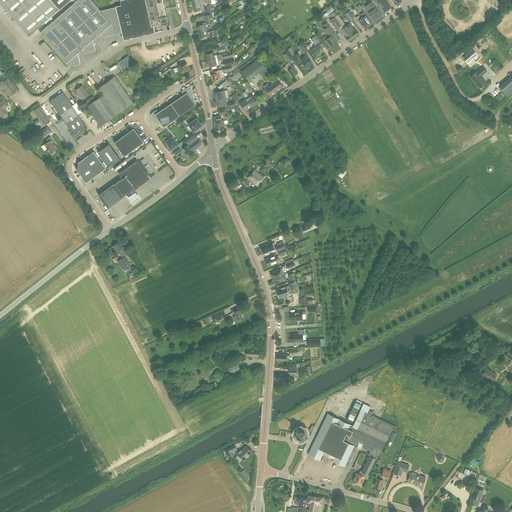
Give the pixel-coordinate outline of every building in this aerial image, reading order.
[(59,9),(51,0),(0,0),(0,2),(28,36),(59,9)] [(85,53),(96,50),(93,40),(100,33),(104,37),(115,34),(114,33),(122,32),(124,40),(155,33),(154,25),(168,22),(162,0),(119,0),(120,1),(121,5),(116,6),(116,7),(101,11),(91,0),(78,0),(40,32),(69,66),(80,64),(78,53),(81,50),(85,53)] [(70,0),(51,0),(59,9),(70,0)] [(207,0),(191,0),(194,11),(202,10),(201,5),(208,3),(207,0)] [(238,8),(240,10),(249,4),(247,1),(244,4),(242,0),(240,2),(242,5),(238,8)] [(386,11),(388,11),(389,10),(390,8),(391,7),(385,0),(376,0),(385,11),(386,11)] [(370,3),(368,4),(370,7),(371,9),(379,19),(382,16),(376,8),(372,2),(370,3)] [(365,7),(367,9),(368,11),(368,12),(375,22),(379,19),(371,9),(370,7),(368,4),(365,7)] [(350,11),(347,13),(351,19),(355,16),(353,13),(352,14),(350,11)] [(330,20),(336,29),(339,27),(341,30),(346,37),(349,41),(352,39),(341,24),(344,23),(338,15),(336,16),(333,12),(329,15),(332,19),(330,20)] [(362,18),(368,27),(372,24),(366,15),(365,16),(363,13),(362,13),(360,15),(362,18)] [(198,26),(199,32),(206,31),(206,29),(212,27),(211,23),(214,23),(212,14),(204,16),(206,22),(202,23),(202,25),(198,26)] [(365,29),(368,27),(362,18),(360,15),(356,18),(358,21),(365,29)] [(337,35),(327,23),(325,25),(327,28),(325,29),(327,32),(325,33),(327,36),(324,38),(325,40),(327,43),(326,43),(328,45),(330,47),(337,42),(334,37),(337,35)] [(341,24),(352,39),(358,34),(355,29),(354,30),(349,24),(346,26),(344,23),(341,24)] [(207,32),(206,31),(199,32),(200,38),(208,37),(211,36),(211,37),(218,35),(217,29),(213,30),(214,31),(207,32)] [(323,51),(320,47),(323,45),(319,41),(316,36),(311,40),(316,46),(310,50),(315,57),(323,51)] [(297,46),(303,55),(307,52),(301,44),(297,46)] [(473,49),(465,57),(469,62),(475,58),(477,61),(481,58),(473,49)] [(293,61),(287,52),(283,55),(289,63),(293,61)] [(309,58),(308,58),(307,56),(306,54),(300,59),(301,60),(303,62),(306,67),(312,63),(309,58)] [(122,60),(119,63),(121,67),(123,69),(126,67),(127,69),(134,64),(128,56),(122,60)] [(223,60),(222,60),(222,57),(208,60),(209,67),(211,66),(216,65),(218,64),(217,61),(218,60),(218,61),(223,60)] [(248,80),(259,72),(265,68),(265,67),(259,59),(258,59),(254,62),(242,71),(248,80)] [(178,63),(179,67),(180,71),(181,73),(185,72),(184,71),(188,70),(186,62),(178,63)] [(23,65),(20,68),(25,75),(29,72),(23,65)] [(293,77),(298,73),(293,66),(293,67),(292,65),(287,68),(286,66),(283,68),(286,72),(288,71),(293,77)] [(471,77),(480,88),(486,82),(481,76),(487,71),(483,66),(477,72),(477,71),(471,77)] [(164,70),(161,72),(163,75),(171,69),(170,67),(169,67),(168,67),(164,70)] [(265,68),(259,72),(264,78),(269,74),(265,68)] [(213,80),(215,80),(216,80),(218,80),(218,79),(219,79),(222,78),(221,75),(223,74),(223,72),(222,69),(219,70),(214,72),(214,74),(211,74),(213,80)] [(5,71),(3,73),(0,75),(0,88),(2,87),(10,97),(19,90),(5,71)] [(507,97),(511,92),(511,75),(499,87),(507,97)] [(98,88),(103,95),(118,114),(133,103),(114,77),(98,88)] [(270,85),(265,88),(271,96),(282,87),(277,80),(276,78),(273,80),(274,82),(270,85)] [(250,91),(252,90),(247,81),(244,83),(250,91)] [(82,99),(89,95),(82,85),(76,90),(82,99)] [(184,95),(171,103),(180,116),(196,105),(193,101),(194,100),(191,85),(182,91),(184,95)] [(224,98),(226,98),(224,91),(215,93),(216,100),(224,98)] [(242,93),(246,99),(251,107),(257,103),(251,95),(249,96),(245,91),(242,93)] [(63,120),(73,134),(83,127),(86,126),(85,125),(78,114),(63,92),(51,101),(59,114),(56,116),(60,122),(63,120)] [(118,114),(103,95),(86,107),(100,127),(118,114)] [(0,113),(3,117),(8,113),(4,109),(9,105),(2,96),(0,97),(0,113)] [(227,104),(226,98),(224,98),(216,100),(217,107),(224,105),(225,105),(227,104)] [(251,107),(246,99),(240,103),(241,104),(246,111),(251,107)] [(180,116),(171,103),(158,112),(157,110),(152,113),(151,115),(158,125),(161,123),(164,127),(180,116)] [(40,106),(33,111),(43,126),(50,121),(40,106)] [(82,110),(86,115),(87,114),(89,117),(91,115),(85,107),(83,108),(84,109),(82,110)] [(189,124),(194,131),(202,126),(197,118),(189,124)] [(224,129),(224,127),(225,127),(224,121),(222,121),(221,118),(219,119),(216,119),(216,121),(214,122),(215,133),(224,132),(224,129)] [(73,134),(71,135),(73,138),(74,139),(81,134),(81,135),(83,134),(83,133),(85,132),(85,131),(86,131),(83,127),(73,134)] [(124,136),(135,149),(144,142),(134,128),(124,136)] [(125,157),(135,149),(124,136),(115,143),(125,157)] [(189,145),(188,144),(182,149),(184,151),(188,157),(194,152),(193,151),(202,144),(197,136),(189,142),(191,144),(189,145)] [(50,137),(46,140),(48,142),(44,144),(51,154),(55,152),(54,150),(57,148),(52,139),(50,137)] [(172,137),(166,142),(171,149),(178,144),(172,137)] [(113,164),(121,159),(109,144),(98,152),(108,166),(112,163),(113,164)] [(77,171),(78,171),(78,170),(87,183),(86,183),(106,168),(94,151),(79,163),(79,162),(78,162),(77,171)] [(266,163),(272,168),(276,165),(269,159),(266,163)] [(124,195),(134,188),(134,189),(149,178),(137,162),(120,174),(123,178),(116,183),(115,183),(98,195),(108,208),(125,196),(124,195)] [(264,177),(255,170),(248,178),(257,186),(264,177)] [(139,197),(135,192),(128,197),(132,202),(139,197)] [(118,242),(113,246),(118,253),(119,253),(121,257),(126,253),(125,252),(123,250),(118,242)] [(275,249),(272,242),(260,247),(263,254),(275,249)] [(277,252),(286,248),(284,243),(275,247),(277,252)] [(126,269),(131,266),(128,262),(129,262),(124,256),(122,257),(117,261),(124,270),(126,269)] [(268,266),(277,263),(276,261),(279,260),(277,256),(274,257),(274,256),(265,260),(268,266)] [(282,269),(278,271),(278,270),(270,273),(272,278),(282,275),(284,274),(282,269)] [(284,274),(282,275),(272,278),(275,284),(281,281),(281,280),(284,279),(286,278),(284,274)] [(278,294),(287,291),(296,288),(295,287),(294,282),(288,283),(289,286),(286,287),(277,289),(278,294)] [(298,287),(297,286),(295,287),(296,288),(287,291),(278,294),(279,298),(283,297),(284,299),(287,298),(287,296),(289,295),(292,294),(299,292),(298,287)] [(231,310),(232,313),(235,312),(236,316),(233,317),(235,322),(241,320),(240,319),(243,318),(240,310),(237,311),(236,309),(231,310)] [(220,318),(221,319),(226,316),(223,311),(211,316),(213,321),(220,318)] [(291,312),(292,320),(302,320),(302,314),(306,314),(306,311),(302,312),(291,312)] [(304,329),(298,330),(299,334),(292,334),(292,342),(303,342),(302,334),(304,333),(304,329)] [(243,347),(242,352),(246,352),(246,356),(255,357),(254,357),(257,358),(257,357),(258,357),(259,350),(250,349),(250,347),(243,347)] [(485,362),(491,365),(495,358),(490,354),(485,362)] [(232,378),(242,374),(236,361),(227,365),(232,378)] [(486,368),(482,374),(492,381),(496,375),(486,368)] [(207,391),(205,387),(194,392),(196,397),(207,391)] [(362,409),(370,411),(372,405),(364,403),(362,409)] [(370,456),(362,471),(369,475),(371,471),(370,471),(376,459),(377,460),(379,455),(393,426),(361,410),(353,426),(328,414),(308,454),(308,455),(319,460),(323,453),(333,459),(332,461),(344,467),(347,460),(350,461),(358,445),(370,451),(368,455),(370,456)] [(301,430),(298,431),(296,434),(297,437),(300,438),(303,437),(305,434),(304,431),(301,430)] [(231,452),(237,449),(234,445),(225,450),(228,457),(229,459),(230,459),(234,457),(231,452)] [(252,452),(245,446),(237,454),(244,461),(252,452)] [(479,463),(473,458),(470,462),(476,466),(479,463)] [(401,476),(402,471),(407,473),(409,465),(397,461),(394,474),(401,476)] [(381,477),(384,477),(389,479),(391,470),(383,468),(382,474),(381,477)] [(247,480),(250,477),(244,470),(241,473),(247,480)] [(369,475),(362,471),(360,471),(359,474),(356,473),(352,482),(361,485),(364,478),(367,479),(369,475)] [(383,480),(384,477),(381,477),(382,474),(378,473),(377,473),(376,477),(377,478),(374,486),(381,488),(383,480)] [(411,473),(408,482),(422,486),(425,477),(411,473)] [(475,487),(469,503),(477,506),(483,490),(475,487)] [(308,495),(307,498),(306,502),(308,502),(306,511),(318,511),(319,511),(320,511),(322,504),(321,504),(322,498),(308,495)] [(291,511),(304,511),(306,502),(307,498),(297,496),(297,497),(295,496),(294,500),(296,500),(295,504),(299,505),(298,508),(292,507),(292,509),(291,511)]
